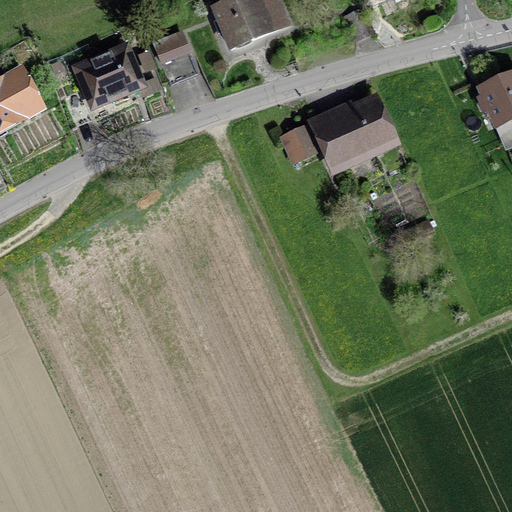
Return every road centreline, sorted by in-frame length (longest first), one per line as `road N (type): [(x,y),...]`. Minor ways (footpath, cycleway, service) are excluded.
road 1 (residential): [(470,42),(168,137),(0,217)]
road 2 (track): [(511,321),(374,382),(355,384),(327,369),(217,122)]
